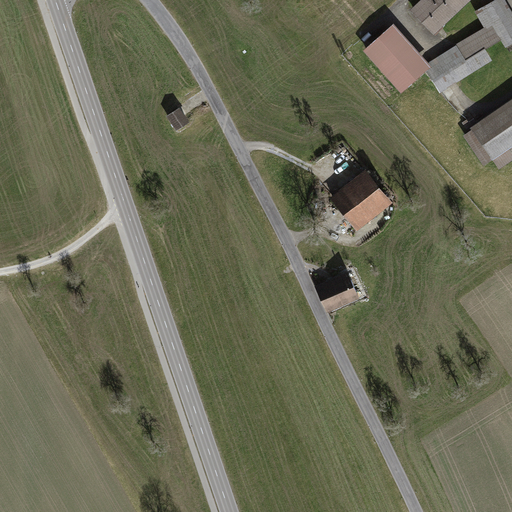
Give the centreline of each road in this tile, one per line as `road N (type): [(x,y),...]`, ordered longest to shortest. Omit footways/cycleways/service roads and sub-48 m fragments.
road 1 (unclassified): [(150,0),(204,80),(416,511)]
road 2 (secondary): [(55,0),(229,511)]
road 3 (track): [(0,272),(58,257),(125,204)]
